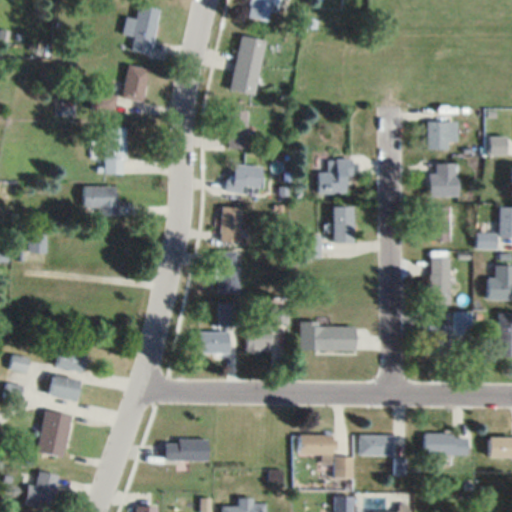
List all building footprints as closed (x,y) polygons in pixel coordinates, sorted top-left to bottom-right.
[(270,0),(248,0),(245,18),(267,22),(270,0)] [(127,50),(149,54),(157,8),(137,5),(135,16),(124,14),(120,36),(129,37),(127,50)] [(227,90),(253,95),(262,40),(236,35),(227,90)] [(139,101),(145,68),(125,64),(118,97),(139,101)] [(89,111),(111,114),(113,95),(91,92),(89,111)] [(245,110),(226,110),(226,148),(245,148),(245,110)] [(454,121),(423,121),(423,150),(454,150),(454,121)] [(122,127),(102,127),(102,173),(122,173),(122,127)] [(504,155),(504,136),(486,136),(486,155),(504,155)] [(347,158),(325,158),(325,172),(314,172),(314,193),(347,193),(347,158)] [(434,174),(426,174),(426,196),(456,196),(456,163),(434,163),(434,174)] [(241,194),(242,187),(258,188),(259,167),(231,165),(230,181),(222,180),(221,193),(241,194)] [(113,214),(113,186),(81,186),(81,208),(89,208),(89,214),(113,214)] [(329,206),(329,242),(349,242),(349,206),(329,206)] [(495,237),(511,236),(511,206),(495,206),(495,237)] [(238,209),(218,207),(216,242),(236,243),(238,209)] [(426,241),(448,241),(448,207),(426,207),(426,241)] [(26,233),(26,252),(43,252),(43,233),(26,233)] [(474,247),(492,247),(492,233),(474,233),(474,247)] [(317,235),(300,235),(300,259),(317,259),(317,235)] [(237,251),(215,251),(215,293),(237,293),(237,251)] [(447,257),(426,257),(426,305),(447,305),(447,257)] [(484,276),(484,300),(511,299),(511,265),(494,265),(494,276),(484,276)] [(230,303),(216,303),(216,325),(230,325),(230,303)] [(451,336),(469,336),(469,311),(451,311),(451,336)] [(511,311),(495,312),(495,356),(511,356),(511,311)] [(352,323),(296,323),(296,351),(352,351),(352,323)] [(426,352),(446,352),(446,324),(426,324),(426,352)] [(242,354),(267,354),(267,328),(242,328),(242,354)] [(225,332),(196,332),(196,354),(225,354),(225,332)] [(78,372),(83,352),(56,346),(51,366),(78,372)] [(8,370),(23,372),(25,358),(10,356),(8,370)] [(72,400),(76,379),(49,374),(45,396),(72,400)] [(34,452),(61,456),(67,414),(41,410),(34,452)] [(464,433),(421,433),(421,454),(464,454),(464,433)] [(296,434),(296,458),(332,458),(332,434),(296,434)] [(355,455),(388,455),(388,434),(355,434),(355,455)] [(204,461),(204,438),(161,438),(161,461),(204,461)] [(486,457),(511,456),(511,438),(486,439),(486,457)] [(337,457),(337,476),(349,476),(349,457),(337,457)] [(32,481),(26,480),(21,504),(47,509),(54,475),(34,471),(32,481)] [(348,511),(349,497),(332,497),(331,511),(348,511)] [(262,511),(262,502),(219,502),(218,511),(262,511)]
